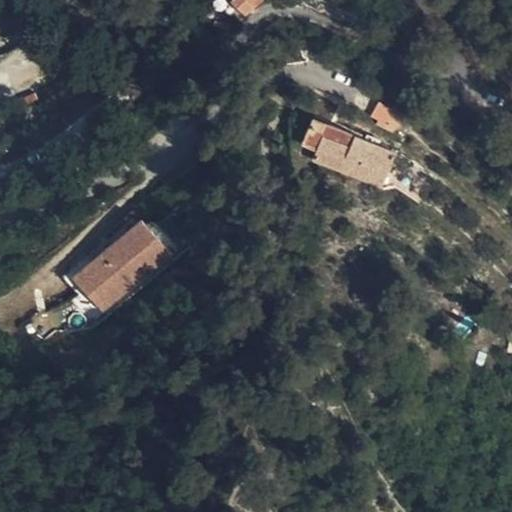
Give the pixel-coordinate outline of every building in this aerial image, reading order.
[(375,104),(381,92),(362,82),(356,95),(375,104)] [(390,96),(381,92),(375,104),(382,107),(380,115),(396,123),(407,112),(390,96)] [(383,156),(378,154),(360,147),(351,142),(357,125),(318,107),(308,131),(319,137),(315,145),(376,172),(383,156)] [(360,147),(378,154),(381,143),(365,137),(360,147)] [(105,308),(173,250),(145,216),(76,274),(105,308)]
